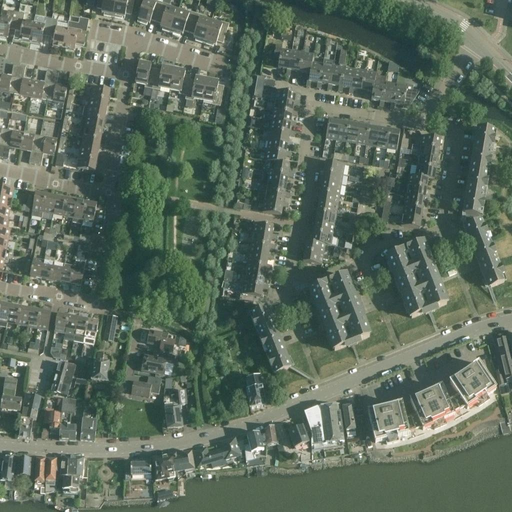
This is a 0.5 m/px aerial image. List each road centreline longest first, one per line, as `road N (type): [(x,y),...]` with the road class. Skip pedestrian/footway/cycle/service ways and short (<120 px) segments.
road 1 (residential): [(511,321),(208,437),(113,450),(0,445)]
road 2 (residential): [(290,277),(311,186),(304,155),(310,106),(421,125),(430,114)]
road 3 (residential): [(126,76),(0,50)]
road 4 (residential): [(430,114),(456,133),(442,228)]
